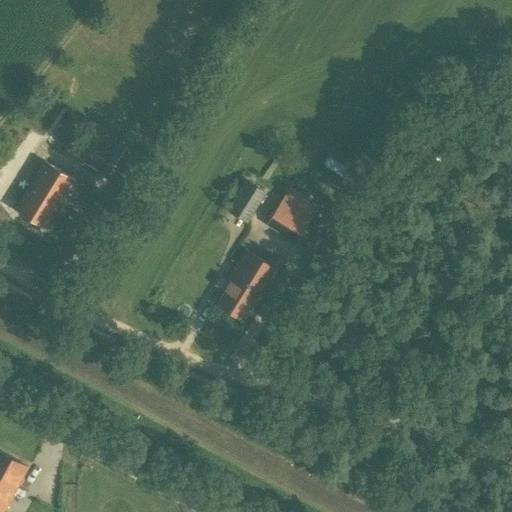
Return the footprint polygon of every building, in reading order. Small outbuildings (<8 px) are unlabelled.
[(98,170),(105,160),(70,138),(62,152),(83,165),(84,162),(98,170)] [(113,179),(132,148),(121,141),(101,172),(113,179)] [(44,225),(73,179),(44,161),(16,208),(44,225)] [(246,222),(266,192),(247,179),(227,210),(246,222)] [(294,242),(310,217),(318,204),(307,197),(298,210),(281,200),(266,225),(294,242)] [(260,296),(277,268),(246,249),(228,277),(232,279),(217,303),(241,318),(256,294),(260,296)] [(0,511),(1,511),(27,466),(0,450),(0,511)]
